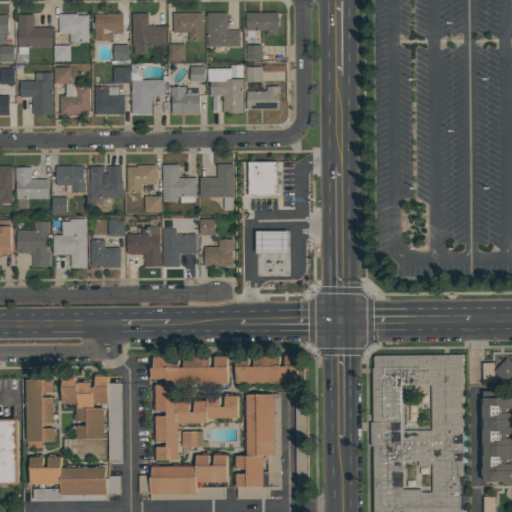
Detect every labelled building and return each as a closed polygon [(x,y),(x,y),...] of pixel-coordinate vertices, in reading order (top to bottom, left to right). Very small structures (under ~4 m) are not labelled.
[(278,35),(266,35),(266,31),(254,31),(254,38),(247,38),(247,31),(246,31),(246,13),(278,12),(278,35)] [(166,46),(145,46),(145,55),(133,55),(133,46),(132,46),(132,14),(148,13),(148,26),(166,26),(166,46)] [(202,13),(203,41),(188,41),(188,32),(173,33),(172,13),(202,13)] [(207,13),(226,13),(226,30),(239,30),(240,46),(207,47),(207,13)] [(52,47),(28,47),(28,54),(18,54),(18,15),(34,14),(34,28),(51,27),(52,47)] [(58,34),(58,14),(77,14),(77,15),(88,15),(88,42),(69,42),(69,33),(58,34)] [(94,40),(94,33),(95,33),(95,14),(106,14),(122,14),(123,33),(113,33),(113,40),(94,40)] [(3,44),(0,44),(0,15),(8,15),(8,34),(3,34),(3,44)] [(128,44),(128,59),(130,59),(130,64),(111,64),(111,61),(113,61),(113,45),(128,44)] [(185,60),(168,60),(168,44),(185,44),(185,60)] [(53,61),(53,45),(70,45),(70,61),(53,61)] [(262,60),(246,60),(246,45),(261,45),(262,60)] [(0,62),(0,46),(14,46),(14,62),(0,62)] [(204,66),(205,82),(190,82),(190,66),(204,66)] [(113,83),(113,67),(129,67),(129,83),(113,83)] [(261,67),(262,82),(246,82),(246,67),(261,67)] [(0,84),(0,68),(14,68),(14,84),(0,84)] [(70,68),(70,83),(65,84),(54,84),(53,68),(70,68)] [(207,68),(230,68),(230,80),(242,80),(242,113),(223,113),(223,96),(210,96),(210,82),(207,82),(207,68)] [(51,72),(51,81),(52,81),(52,115),(33,115),(32,97),(20,98),(20,81),(35,81),(35,73),(51,72)] [(132,114),(131,80),(130,80),(130,73),(136,73),(142,80),(162,80),(162,76),(168,76),(168,82),(164,82),(164,96),(152,97),(152,114),(132,114)] [(70,83),(75,87),(89,87),(89,114),(59,114),(59,96),(65,96),(65,84),(70,83)] [(94,114),(94,87),(108,87),(118,87),(118,95),(124,95),(124,114),(94,114)] [(199,94),(199,114),(171,114),(171,97),(170,97),(170,87),(185,87),(185,94),(199,94)] [(246,109),(246,91),(266,91),(266,87),(279,87),(279,94),(278,94),(278,109),(246,109)] [(0,96),(9,96),(9,115),(0,115),(0,96)] [(277,162),(277,194),(248,194),(248,162),(277,162)] [(233,164),(233,197),(232,197),(232,211),(224,211),(224,197),(199,197),(199,177),(217,177),(217,164),(233,164)] [(156,165),(156,185),(141,185),(141,193),(127,193),(127,167),(137,167),(137,165),(156,165)] [(194,203),(180,203),(180,197),(176,197),(176,202),(162,202),(162,165),(178,165),(179,178),(196,178),(196,189),(196,197),(194,197),(194,203)] [(0,166),(12,166),(13,203),(2,204),(2,209),(0,209),(0,166)] [(84,166),(84,185),(85,185),(85,193),(71,193),(71,192),(66,192),(66,186),(56,186),(56,166),(84,166)] [(48,199),(27,199),(27,209),(17,209),(17,199),(16,199),(16,182),(15,182),(15,167),(31,167),(31,179),(48,179),(48,199)] [(90,167),(104,167),(104,174),(107,174),(107,167),(122,167),(122,181),(123,181),(123,198),(89,199),(89,181),(90,181),(90,167)] [(161,196),(161,212),(144,212),(144,196),(161,196)] [(66,197),(66,213),(52,213),(52,197),(66,197)] [(53,255),(53,235),(61,235),(61,221),(69,221),(69,219),(85,219),(85,237),(86,238),(87,268),(70,268),(70,255),(53,255)] [(214,219),(214,235),(200,235),(199,219),(214,219)] [(108,237),(107,220),(125,220),(125,236),(108,237)] [(17,231),(34,231),(34,222),(49,221),(49,234),(47,234),(47,253),(50,253),(50,267),(33,267),(32,254),(26,254),(26,252),(17,252),(17,231)] [(0,226),(11,226),(11,256),(0,256),(0,226)] [(144,254),(127,254),(127,235),(146,234),(146,227),(160,227),(160,251),(160,266),(145,266),(144,254)] [(163,229),(176,229),(176,234),(196,234),(196,254),(180,254),(180,267),(163,267),(163,229)] [(289,231),(289,253),(256,254),(256,231),(289,231)] [(204,266),(204,247),(218,247),(218,240),(233,239),(233,250),(232,250),(232,266),(204,266)] [(120,248),(120,267),(101,268),(101,266),(90,266),(90,240),(105,240),(105,248),(120,248)] [(374,356),(462,355),(463,431),(466,431),(466,463),(463,463),(463,477),(461,477),(461,511),(373,511),(373,446),(371,446),(371,422),(372,422),(372,368),(373,368),(373,357),(374,357),(374,356)] [(229,356),(229,384),(178,385),(178,401),(189,401),(189,413),(195,413),(195,401),(207,401),(207,396),(219,396),(219,408),(226,408),(226,397),(238,397),(238,418),(207,418),(207,424),(178,424),(178,460),(155,461),(155,447),(167,447),(167,442),(155,442),(155,416),(167,416),(167,412),(155,412),(154,385),(165,385),(165,380),(151,380),(150,368),(154,368),(154,357),(179,357),(179,367),(184,367),(184,357),(210,356),(210,367),(215,367),(215,356),(229,356)] [(236,356),(249,356),(249,367),(254,367),(254,356),(280,356),(280,367),(285,367),(285,356),(297,356),(297,383),(236,384),(236,356)] [(495,371),(508,384),(511,379),(511,363),(507,358),(495,371)] [(482,381),(495,382),(495,363),(483,363),(482,381)] [(104,439),(76,440),(76,427),(87,426),(87,421),(76,422),(76,404),(62,404),(62,375),(75,375),(75,383),(90,383),(90,387),(95,387),(95,376),(109,376),(109,383),(121,383),(121,464),(109,464),(108,403),(93,404),(93,408),(104,408),(104,439)] [(27,448),(26,380),(54,380),(54,393),(43,393),(43,397),(54,397),(54,424),(44,424),(44,428),(54,428),(54,442),(42,442),(42,448),(27,448)] [(246,395),(280,394),(280,490),(269,491),(269,499),(237,499),(237,487),(236,487),(235,474),(246,474),(246,469),(236,469),(236,456),(247,456),(246,395)] [(304,395),(295,396),(296,417),(305,417),(304,395)] [(484,482),(499,482),(499,481),(510,481),(510,475),(511,475),(511,464),(507,464),(507,459),(511,459),(511,438),(507,439),(506,434),(511,434),(511,413),(506,413),(506,409),(511,409),(511,397),(481,398),(482,456),(482,455),(482,463),(483,463),(483,468),(482,468),(482,475),(483,475),(484,482)] [(0,419),(18,419),(18,485),(0,485),(0,419)] [(181,447),(181,432),(203,431),(203,441),(208,441),(208,447),(201,447),(181,447)] [(296,444),(295,488),(306,488),(307,444),(296,444)] [(196,467),(196,455),(209,455),(209,465),(214,465),(214,455),(227,455),(227,475),(229,475),(229,481),(227,481),(228,483),(197,483),(197,487),(224,487),(224,500),(151,500),(151,494),(138,494),(138,476),(149,476),(149,478),(152,478),(152,467),(196,467)] [(106,467),(106,478),(108,478),(108,476),(119,476),(120,498),(108,498),(108,501),(33,501),(33,489),(61,489),(61,484),(30,484),(30,457),(43,457),(44,467),(48,467),(48,457),(61,456),(61,468),(106,467)]
